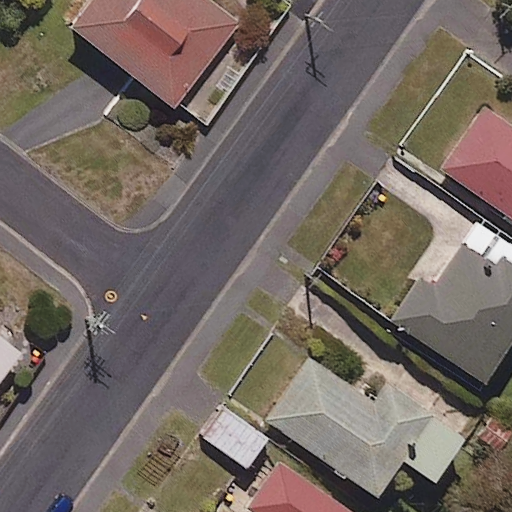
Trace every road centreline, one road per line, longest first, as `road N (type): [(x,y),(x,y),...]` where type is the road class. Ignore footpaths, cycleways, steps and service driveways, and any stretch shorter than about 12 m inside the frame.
road 1 (residential): [(375,0),(161,306)]
road 2 (residential): [(161,306),(17,511)]
road 3 (residential): [(161,306),(0,179)]
